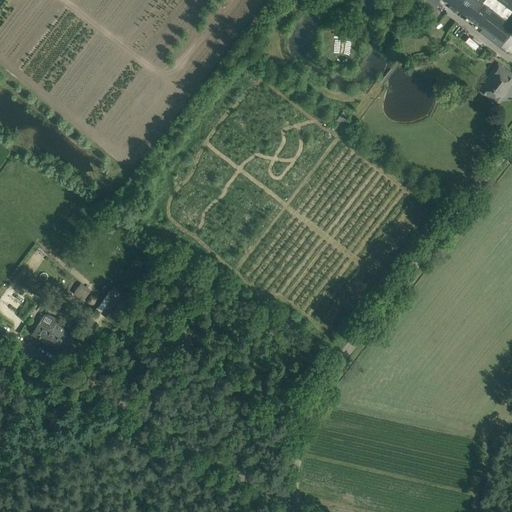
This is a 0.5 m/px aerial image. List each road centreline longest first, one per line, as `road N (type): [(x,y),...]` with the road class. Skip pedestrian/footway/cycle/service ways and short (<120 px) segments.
road 1 (unclassified): [(292,505),(300,425),(331,370),(511,145)]
road 2 (unclassified): [(292,505),(0,330)]
